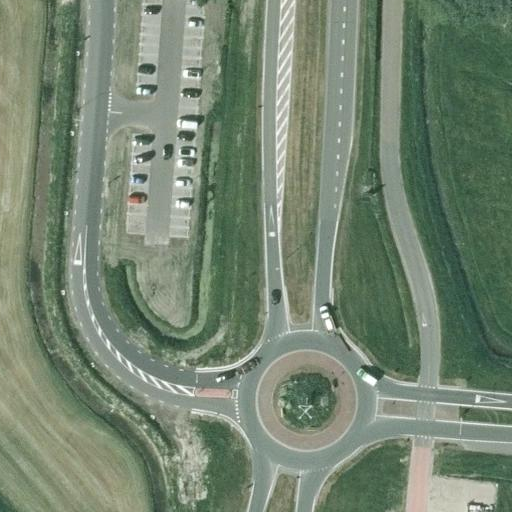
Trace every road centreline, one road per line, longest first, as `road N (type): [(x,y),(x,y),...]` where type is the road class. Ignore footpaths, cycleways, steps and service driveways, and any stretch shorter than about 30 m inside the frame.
road 1 (tertiary): [(101,0),(84,255),(90,312),(117,357),(171,387)]
road 2 (unclassified): [(426,394),(426,312),(388,170),(392,0)]
road 3 (trunk): [(272,0),(276,336),(269,352)]
road 4 (trunk): [(328,346),(321,290),(335,0)]
